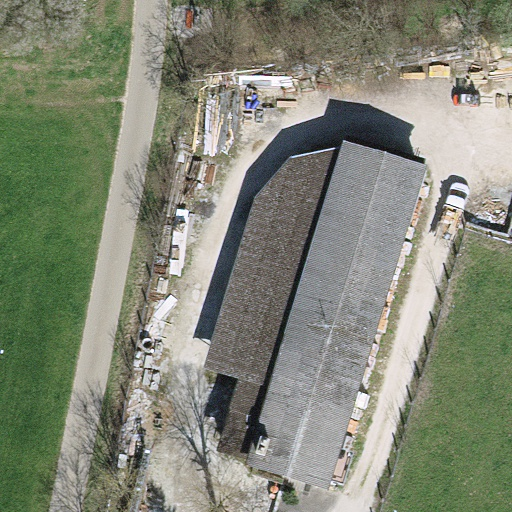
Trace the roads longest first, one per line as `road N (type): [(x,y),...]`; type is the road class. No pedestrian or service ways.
road 1 (track): [(71,511),(143,0)]
road 2 (unknown): [(360,511),(407,381)]
